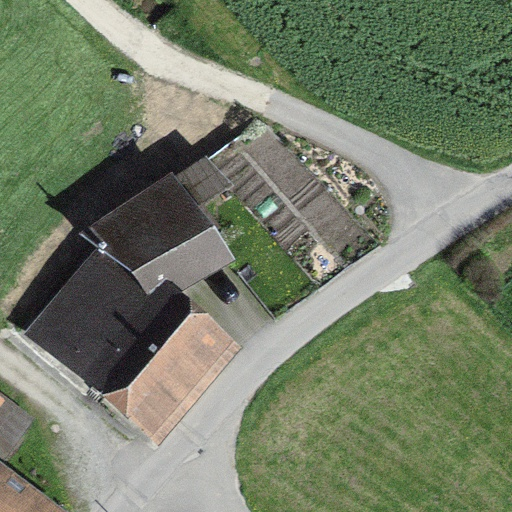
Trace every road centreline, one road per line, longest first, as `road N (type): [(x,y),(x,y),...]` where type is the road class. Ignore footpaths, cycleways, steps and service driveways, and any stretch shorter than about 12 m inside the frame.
road 1 (residential): [(511,181),(461,210),(234,385),(131,511)]
road 2 (track): [(98,0),(155,61),(309,118),(461,210)]
